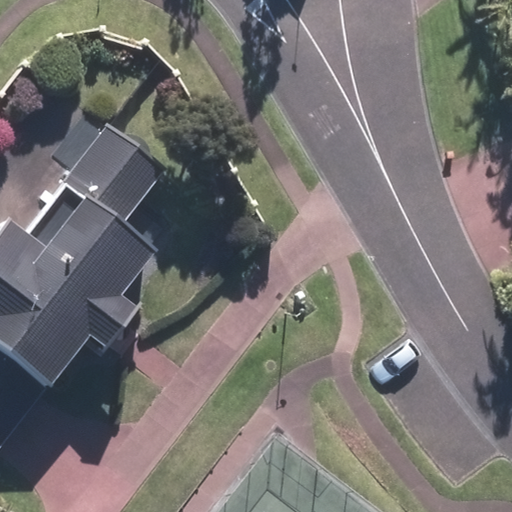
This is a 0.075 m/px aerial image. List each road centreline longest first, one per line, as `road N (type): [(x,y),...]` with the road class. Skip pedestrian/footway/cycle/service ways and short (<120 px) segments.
road 1 (residential): [(378,172),(456,319),(511,398)]
road 2 (residential): [(378,172),(251,0)]
road 3 (residential): [(361,0),(378,172)]
